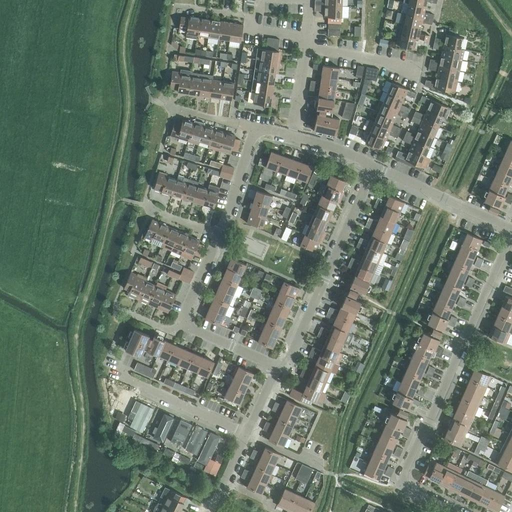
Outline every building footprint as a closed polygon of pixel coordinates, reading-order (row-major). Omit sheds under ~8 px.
[(408,3),(406,14),(432,19),(433,14),(424,12),(425,7),(408,3)] [(319,5),(319,10),(324,10),(324,16),(328,17),(328,23),(340,23),(340,17),(341,17),(341,6),(319,5)] [(431,24),(432,19),(406,14),(403,13),(400,23),(420,28),(421,22),(431,24)] [(180,17),(178,32),(179,32),(179,31),(184,32),(184,33),(186,33),(185,38),(196,39),(197,35),(199,18),(188,16),(188,18),(180,17)] [(210,20),(199,18),(197,35),(208,37),(210,20)] [(218,38),(221,21),(210,20),(208,37),(218,38)] [(221,21),(218,38),(229,40),(231,23),(221,21)] [(240,42),(243,25),(231,23),(229,40),(240,42)] [(429,35),(419,33),(420,28),(400,23),(398,34),(428,41),(429,35)] [(445,34),(443,45),(460,49),(462,38),(457,37),(458,32),(448,30),(448,34),(445,34)] [(417,43),(426,46),(428,41),(398,34),(396,45),(415,49),(417,43)] [(443,45),(441,55),(461,60),(464,49),(460,49),(443,45)] [(257,48),(255,59),(276,62),(279,63),(280,55),(277,55),(278,51),(277,51),(271,50),(265,49),(261,48),(257,48)] [(430,59),(429,64),(459,70),(461,60),(441,55),(439,61),(430,59)] [(255,59),(254,70),(258,70),(275,73),(275,70),(278,70),(279,63),(276,62),(255,59)] [(437,71),(436,76),(457,81),(459,70),(429,64),(428,69),(437,71)] [(322,65),(321,76),(337,78),(339,67),(322,65)] [(355,77),(361,78),(363,66),(357,65),(355,77)] [(364,78),(370,79),(372,68),(366,66),(364,78)] [(372,68),(370,79),(376,80),(378,69),(372,68)] [(171,71),(169,88),(177,89),(177,91),(188,93),(191,72),(191,71),(181,69),(180,73),(171,71)] [(254,70),(252,80),(273,84),(275,73),(254,70)] [(198,95),(202,74),(191,72),(188,93),(198,95)] [(209,96),(212,79),(212,76),(202,74),(198,95),(209,96)] [(319,87),(335,89),(337,78),(321,76),(319,87)] [(425,80),(424,85),(454,92),(457,81),(436,76),(435,82),(425,80)] [(212,79),(209,96),(220,98),(222,81),(212,79)] [(252,80),(250,91),(271,94),(273,84),(252,80)] [(386,80),(381,90),(387,92),(400,98),(402,99),(405,94),(409,96),(414,98),(416,93),(413,92),(411,91),(407,89),(400,86),(391,82),(386,80)] [(222,81),(220,98),(231,100),(234,83),(222,81)] [(319,87),(317,97),(334,100),(335,89),(319,87)] [(248,92),(247,102),(253,102),(253,103),(270,106),(270,105),(272,106),(273,98),(271,97),(271,94),(250,91),(248,92)] [(409,108),(404,106),(400,104),(402,99),(387,92),(382,102),(407,113),(409,108)] [(426,110),(442,117),(446,118),(450,108),(422,95),(419,101),(428,105),(426,110)] [(317,97),(316,108),(332,111),(334,100),(317,97)] [(374,111),(378,112),(394,119),(396,114),(405,118),(407,113),(382,102),(378,101),(374,111)] [(354,103),(345,102),(341,117),(349,119),(354,103)] [(413,116),(418,118),(438,126),(442,117),(426,110),(424,115),(415,111),(413,116)] [(394,119),(378,112),(374,122),(399,133),(401,128),(392,124),(394,119)] [(335,134),(337,126),(339,118),(317,113),(313,129),(335,134)] [(418,118),(415,122),(420,124),(418,129),(433,136),(438,126),(418,118)] [(170,135),(174,137),(188,141),(193,122),(182,119),(180,125),(173,123),(170,135)] [(365,130),(369,132),(385,139),(387,134),(397,138),(399,133),(374,122),(369,120),(365,130)] [(193,122),(188,141),(198,144),(199,141),(203,126),(204,123),(198,121),(197,124),(193,122)] [(351,125),(349,133),(355,135),(357,127),(351,125)] [(214,129),(203,126),(199,141),(209,144),(214,129)] [(218,151),(224,132),(214,129),(209,144),(208,148),(218,151)] [(433,136),(418,129),(415,135),(406,131),(404,135),(429,146),(433,136)] [(236,151),(239,142),(240,140),(234,138),(235,135),(224,132),(218,151),(229,154),(231,150),(236,151)] [(385,139),(369,132),(365,142),(381,149),(385,139)] [(409,149),(425,156),(429,146),(404,135),(402,140),(411,144),(409,149)] [(409,149),(407,154),(402,153),(400,151),(397,150),(395,156),(425,168),(429,158),(425,156),(409,149)] [(501,160),(511,164),(511,153),(505,150),(501,160)] [(270,151),(265,167),(275,170),(281,155),(270,151)] [(281,155),(275,170),(286,174),(291,159),(281,155)] [(395,156),(394,159),(400,162),(423,172),(425,168),(395,156)] [(257,165),(263,167),(264,167),(266,160),(259,158),(257,165)] [(286,174),(296,178),(301,162),(291,159),(286,174)] [(497,170),(511,177),(511,175),(511,164),(501,160),(497,170)] [(296,178),(306,182),(312,166),(301,162),(296,178)] [(221,168),(220,170),(232,174),(234,168),(222,164),(221,168)] [(435,165),(433,171),(439,173),(441,170),(441,168),(435,165)] [(219,176),(222,177),(230,179),(232,174),(220,170),(220,172),(219,176)] [(497,170),(492,180),(507,186),(511,177),(497,170)] [(176,179),(166,176),(166,174),(158,172),(153,189),(161,191),(160,191),(171,195),(176,179)] [(176,179),(171,195),(182,198),(188,178),(183,177),(183,176),(178,174),(176,179)] [(326,185),(341,191),(345,181),(330,175),(326,185)] [(188,202),(188,200),(192,201),(197,185),(198,181),(188,178),(182,198),(183,198),(182,200),(188,202)] [(492,180),(488,190),(503,196),(507,186),(492,180)] [(317,193),(321,195),(336,201),(337,199),(340,200),(343,192),(341,191),(326,185),(321,183),(317,193)] [(197,185),(192,201),(202,204),(207,189),(197,185)] [(202,204),(213,207),(218,192),(207,189),(202,204)] [(256,190),(253,201),(268,206),(270,200),(272,195),(256,190)] [(488,190),(483,200),(486,201),(499,207),(502,200),(504,196),(503,196),(488,190)] [(321,195),(317,205),(332,211),(336,201),(321,195)] [(404,202),(389,196),(386,201),(377,197),(375,202),(380,204),(384,206),(399,213),(404,202)] [(253,201),(249,212),(265,217),(268,206),(253,201)] [(317,205),(315,210),(309,208),(307,212),(313,215),(327,221),(332,211),(317,205)] [(489,205),(487,210),(496,214),(498,209),(489,205)] [(380,216),(395,223),(399,213),(384,206),(380,216)] [(262,228),(265,217),(249,212),(246,223),(262,228)] [(313,215),(308,225),(323,231),(327,221),(313,215)] [(390,232),(395,223),(380,216),(377,221),(368,217),(366,222),(390,232)] [(153,237),(163,241),(169,227),(151,219),(143,239),(150,242),(153,237)] [(366,222),(364,227),(373,231),(371,236),(386,242),(390,232),(366,222)] [(308,225),(304,234),(319,241),(320,238),(322,239),(325,232),(323,231),(308,225)] [(169,227),(163,241),(160,247),(170,251),(172,246),(179,231),(169,227)] [(179,231),(172,246),(170,251),(180,255),(189,236),(179,231)] [(462,243),(477,250),(481,239),(466,233),(462,243)] [(314,251),(319,241),(304,234),(299,245),(314,251)] [(199,240),(189,236),(180,255),(190,260),(193,254),(199,256),(203,245),(198,243),(199,240)] [(369,241),(360,237),(357,242),(382,252),(386,242),(371,236),(369,241)] [(355,247),(365,251),(362,256),(377,262),(382,252),(357,242),(355,247)] [(457,253),(472,260),(477,250),(462,243),(457,253)] [(453,263),(468,270),(472,260),(457,253),(453,263)] [(351,257),(349,262),(373,272),(377,262),(362,256),(360,261),(351,257)] [(138,261),(138,262),(149,267),(149,266),(151,267),(153,263),(140,257),(138,261)] [(231,258),(226,268),(241,275),(246,264),(231,258)] [(347,266),(356,270),(354,276),(369,282),(373,272),(349,262),(347,266)] [(468,270),(453,263),(449,273),(464,279),(468,270)] [(181,267),(179,272),(190,277),(192,271),(181,267)] [(237,285),(241,275),(226,268),(222,278),(237,285)] [(124,285),(123,287),(129,290),(128,291),(127,295),(137,299),(139,296),(145,281),(146,278),(137,274),(136,275),(130,272),(124,285)] [(176,278),(187,282),(190,277),(179,272),(178,273),(176,278)] [(444,283),(459,289),(464,279),(449,273),(444,283)] [(354,276),(349,286),(364,293),(369,282),(354,276)] [(232,295),(237,285),(222,278),(217,288),(232,295)] [(139,296),(137,299),(147,304),(149,300),(155,285),(145,281),(139,296)] [(283,281),(279,291),(294,298),(298,288),(283,281)] [(149,300),(147,304),(157,308),(158,304),(165,290),(166,287),(156,282),(155,285),(149,300)] [(440,293),(455,299),(459,289),(444,283),(440,293)] [(511,288),(509,287),(505,285),(502,291),(511,294),(511,288)] [(228,305),(232,295),(217,288),(213,298),(228,305)] [(358,292),(349,288),(347,293),(356,297),(358,292)] [(158,304),(157,308),(167,312),(169,309),(175,294),(165,290),(158,304)] [(274,301),(289,308),(294,298),(279,291),(274,301)] [(436,303),(450,309),(455,299),(440,293),(436,303)] [(345,295),(341,306),(356,312),(360,302),(345,295)] [(511,298),(506,295),(501,306),(511,310),(511,298)] [(209,308),(224,314),(228,305),(213,298),(209,308)] [(270,311),(285,318),(289,308),(274,301),(270,311)] [(439,315),(446,318),(450,309),(436,303),(431,312),(439,315)] [(229,305),(225,314),(230,316),(234,307),(229,305)] [(334,309),(332,314),(336,315),(351,322),(356,312),(341,306),(339,309),(338,311),(334,309)] [(511,310),(501,306),(497,316),(511,322),(511,310)] [(204,318),(219,325),(224,314),(209,308),(204,318)] [(281,328),(285,318),(270,311),(266,321),(281,328)] [(431,312),(427,323),(443,330),(445,323),(447,319),(446,318),(439,315),(431,312)] [(336,315),(332,325),(347,332),(351,322),(336,315)] [(492,326),(509,333),(511,334),(511,322),(497,316),(492,326)] [(276,338),(281,328),(266,321),(261,331),(276,338)] [(332,325),(328,335),(343,342),(348,344),(353,334),(347,332),(332,325)] [(505,343),(509,333),(492,326),(488,336),(505,343)] [(441,332),(432,328),(430,332),(439,336),(441,332)] [(144,346),(148,335),(133,329),(129,339),(144,346)] [(272,348),(276,338),(261,331),(257,341),(272,348)] [(423,332),(418,342),(433,349),(434,350),(436,346),(439,339),(423,332)] [(328,335),(323,345),(338,352),(343,342),(328,335)] [(157,355),(163,340),(153,336),(146,351),(157,355)] [(129,339),(124,349),(124,350),(139,356),(144,346),(129,339)] [(167,360),(173,345),(163,340),(157,355),(167,360)] [(428,359),(433,349),(418,342),(414,352),(428,359)] [(316,354),(318,355),(319,355),(334,362),(338,363),(342,353),(338,352),(323,345),(320,344),(316,354)] [(167,360),(177,364),(183,349),(173,345),(167,360)] [(186,368),(193,353),(183,349),(177,364),(186,368)] [(424,368),(428,359),(414,352),(409,362),(424,368)] [(193,353),(186,368),(196,372),(203,357),(193,353)] [(315,365),(330,372),(334,362),(319,355),(315,365)] [(213,362),(203,357),(196,372),(207,377),(213,362)] [(136,362),(133,370),(148,376),(150,372),(151,369),(136,362)] [(420,378),(424,368),(409,362),(405,372),(420,378)] [(330,372),(315,365),(312,370),(303,366),(301,371),(325,382),(330,372)] [(238,366),(233,377),(248,383),(253,373),(238,366)] [(469,379),(486,386),(491,376),(474,369),(469,379)] [(301,371),(299,376),(308,380),(306,385),(321,391),(325,382),(301,371)] [(401,382),(415,388),(420,378),(405,372),(401,382)] [(233,377),(228,386),(243,393),(248,383),(233,377)] [(482,396),(486,386),(469,379),(465,389),(482,396)] [(401,382),(396,392),(411,398),(411,397),(415,388),(401,382)] [(306,385),(302,393),(292,388),(289,395),(310,405),(312,400),(321,404),(326,394),(321,391),(306,385)] [(243,393),(228,386),(224,397),(239,404),(243,393)] [(478,406),(482,396),(465,389),(460,399),(478,406)] [(392,402),(394,403),(407,409),(410,402),(412,398),(411,397),(411,398),(396,392),(392,402)] [(286,399),(281,410),(296,416),(301,406),(286,399)] [(456,409),(473,416),(478,406),(460,399),(456,409)] [(154,409),(142,403),(131,427),(143,433),(154,409)] [(398,407),(396,412),(400,414),(405,416),(407,411),(400,408),(398,407)] [(278,409),(277,413),(280,414),(277,420),(292,426),(296,416),(281,410),(278,409)] [(456,409),(452,419),(469,426),(473,416),(456,409)] [(117,412),(114,419),(122,422),(125,416),(117,412)] [(390,412),(386,423),(401,429),(400,430),(401,430),(403,426),(406,419),(390,412)] [(174,420),(159,413),(149,435),(157,439),(156,440),(163,443),(174,420)] [(452,419),(448,429),(465,436),(469,426),(452,419)] [(193,425),(182,420),(172,442),(182,447),(193,425)] [(277,420),(272,429),(287,436),(292,426),(277,420)] [(115,434),(131,441),(132,438),(134,434),(135,432),(124,427),(125,424),(121,422),(115,434)] [(386,423),(381,432),(396,439),(400,430),(401,429),(386,423)] [(203,428),(197,425),(194,430),(196,431),(187,450),(198,454),(208,432),(202,430),(203,428)] [(268,440),(283,446),(287,436),(272,429),(268,440)] [(448,429),(443,439),(460,446),(465,436),(448,429)] [(381,432),(377,442),(392,449),(396,439),(381,432)] [(217,436),(210,433),(198,459),(206,463),(209,457),(210,456),(215,458),(218,451),(220,452),(223,446),(221,445),(223,441),(216,438),(217,436)] [(141,442),(143,438),(134,434),(132,438),(141,442)] [(141,442),(148,445),(157,450),(159,445),(143,438),(141,442)] [(377,442),(373,452),(387,459),(392,449),(377,442)] [(477,454),(479,449),(482,444),(478,442),(473,452),(477,454)] [(500,453),(511,459),(511,447),(504,443),(500,453)] [(162,452),(172,457),(174,452),(164,447),(162,452)] [(260,457),(274,464),(279,454),(264,447),(260,457)] [(368,462),(383,469),(387,459),(373,452),(368,462)] [(495,463),(511,471),(511,469),(511,459),(500,453),(495,463)] [(180,454),(177,459),(188,464),(190,459),(180,454)] [(217,454),(214,461),(219,464),(223,457),(222,457),(217,454)] [(274,464),(260,457),(255,467),(270,474),(274,464)] [(205,466),(203,471),(215,476),(220,464),(219,464),(214,461),(208,459),(205,466)] [(427,479),(437,484),(446,467),(435,462),(433,461),(430,459),(423,474),(428,476),(427,479)] [(383,469),(368,462),(364,472),(378,479),(383,469)] [(446,467),(437,484),(447,488),(455,472),(457,467),(448,462),(446,467)] [(295,479),(300,481),(307,466),(301,464),(295,479)] [(307,466),(300,481),(305,484),(312,469),(307,466)] [(255,467),(250,477),(265,484),(270,474),(255,467)] [(455,472),(447,488),(457,493),(465,476),(459,474),(462,469),(457,467),(455,472)] [(465,476),(457,493),(466,498),(475,481),(477,476),(468,471),(465,476)] [(501,476),(511,481),(511,482),(511,475),(504,471),(501,476)] [(475,481),(466,498),(476,503),(484,486),(487,481),(487,480),(477,476),(475,481)] [(261,494),(265,484),(250,477),(246,487),(261,494)] [(279,479),(273,477),(270,483),(276,486),(279,479)] [(484,486),(476,503),(486,507),(494,491),(484,486)] [(157,503),(175,511),(186,511),(180,509),(183,503),(186,497),(164,487),(159,496),(165,499),(162,505),(157,503)] [(286,510),(294,493),(284,489),(276,506),(286,510)] [(486,507),(494,511),(495,511),(504,496),(494,491),(486,507)] [(294,493),(286,510),(290,511),(297,511),(304,498),(294,493)] [(309,511),(315,502),(304,498),(297,511),(309,511)] [(152,511),(175,511),(157,503),(154,506),(152,510),(152,511)]
